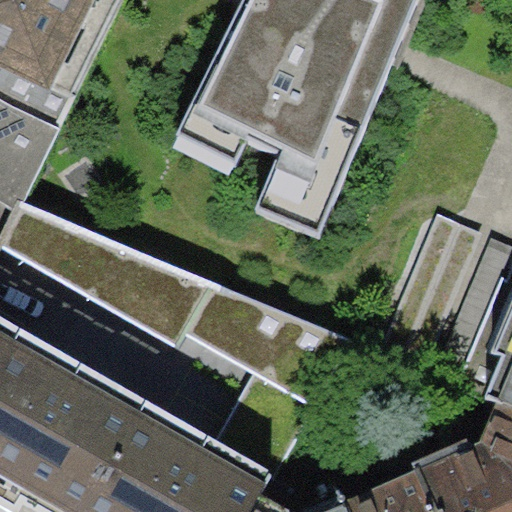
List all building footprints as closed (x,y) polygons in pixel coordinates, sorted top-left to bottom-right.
[(0,0),(0,110),(52,139),(57,130),(95,53),(121,0),(0,0)] [(416,0),(243,0),(191,107),(193,108),(187,119),(242,146),(241,148),(274,164),(263,191),(267,193),(268,190),(325,214),(331,203),(394,53),(416,0)] [(0,245),(16,214),(52,139),(0,110),(0,245)] [(139,413),(82,511),(250,511),(344,349),(16,214),(0,245),(0,252),(56,285),(175,353),(183,340),(250,378),(208,452),(139,413)] [(488,408),(489,406),(499,410),(511,415),(511,262),(502,287),(497,285),(452,394),(488,408)] [(0,364),(14,341),(0,333),(0,364)] [(0,511),(14,511),(17,509),(21,511),(82,511),(139,413),(14,341),(0,364),(0,511)] [(491,450),(484,469),(511,493),(511,415),(499,410),(484,447),(491,450)] [(511,511),(511,493),(484,469),(473,459),(435,476),(439,486),(419,495),(426,511),(511,511)] [(367,506),(370,511),(426,511),(419,495),(415,485),(367,506)]
